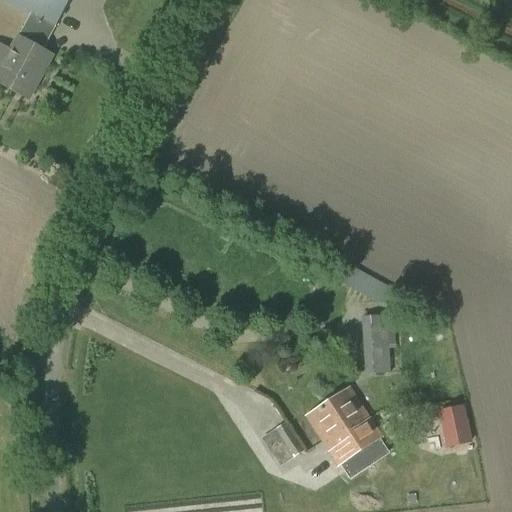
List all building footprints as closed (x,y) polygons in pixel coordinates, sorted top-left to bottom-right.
[(43,51),(70,0),(0,0),(29,17),(18,37),(17,37),(0,67),(0,84),(29,101),(53,56),(43,51)] [(365,375),(397,373),(394,324),(362,326),(365,375)] [(352,426),(367,416),(349,389),(306,418),(323,442),(321,438),(338,427),(343,434),(353,427),(352,426)] [(447,447),(473,441),(464,404),(439,409),(447,447)] [(323,442),(330,453),(329,453),(339,467),(382,438),(370,420),(367,416),(352,426),(353,427),(343,434),(338,427),(321,438),(323,442)] [(293,459),(305,451),(286,423),(275,431),(293,459)]
